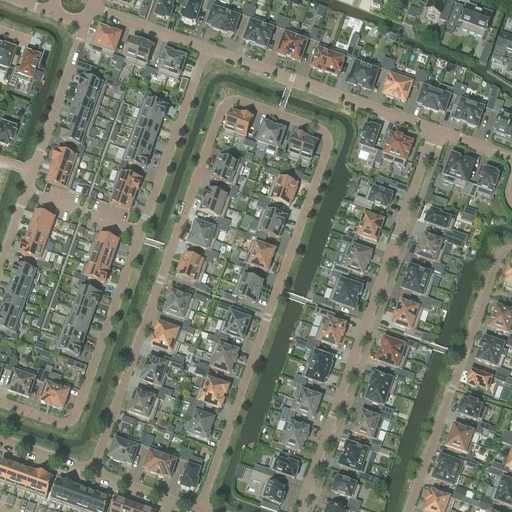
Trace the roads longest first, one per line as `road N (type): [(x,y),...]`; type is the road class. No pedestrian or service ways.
road 1 (residential): [(199,510),(328,144),(321,131),(240,100),(219,111),(90,472)]
road 2 (residential): [(433,129),(302,511)]
road 3 (residential): [(407,511),(496,260),(511,250)]
road 4 (residential): [(138,233),(72,419),(62,423),(0,401)]
road 5 (residential): [(204,47),(433,129)]
road 6 (residential): [(204,47),(138,233)]
road 7 (residential): [(33,172),(85,25)]
